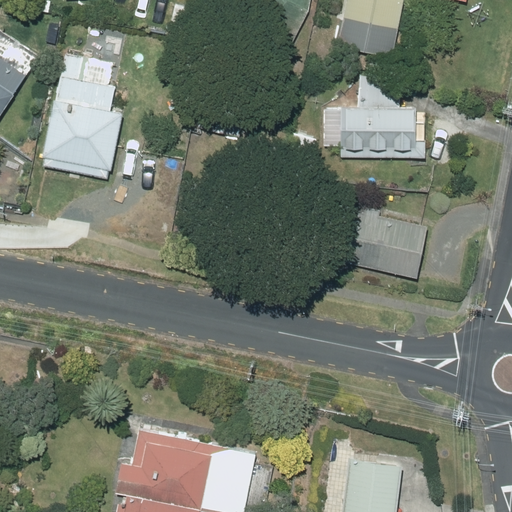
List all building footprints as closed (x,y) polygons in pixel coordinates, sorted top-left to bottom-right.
[(30,0),(29,9),(47,12),(48,0),(30,0)] [(254,0),(229,45),(273,68),(304,10),(306,0),(254,0)] [(343,0),(334,44),(389,56),(400,0),(343,0)] [(48,100),(37,157),(107,170),(118,113),(107,111),(112,86),(103,85),(106,72),(78,67),(80,57),(62,53),(52,100),(48,100)] [(375,57),(357,53),(354,67),(372,71),(375,57)] [(0,108),(23,74),(0,59),(0,108)] [(208,70),(195,127),(236,136),(249,79),(208,70)] [(357,78),(358,108),(322,108),(321,145),(338,145),(338,157),(422,157),(423,121),(413,121),(413,107),(397,107),(397,78),(357,78)] [(292,132),(284,169),(307,174),(315,137),(292,132)] [(413,278),(424,226),(343,209),(332,260),(413,278)] [(112,494),(123,496),(122,505),(114,504),(112,511),(218,511),(219,511),(222,511),(241,511),(252,450),(136,428),(129,466),(117,464),(112,494)] [(346,459),(338,511),(391,511),(398,466),(346,459)]
